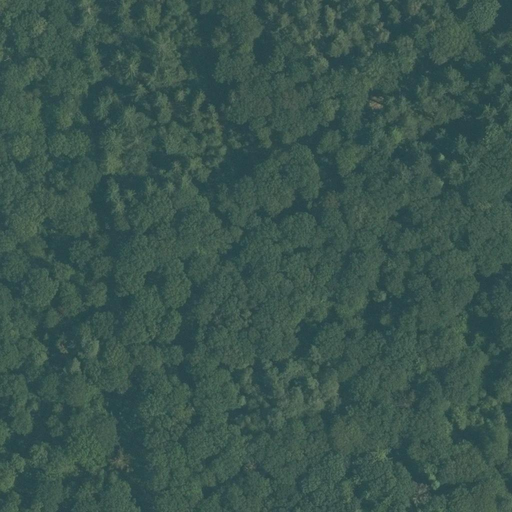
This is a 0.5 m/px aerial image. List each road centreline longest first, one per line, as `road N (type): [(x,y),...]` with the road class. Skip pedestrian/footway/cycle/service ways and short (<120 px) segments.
road 1 (track): [(72,0),(157,511)]
road 2 (track): [(511,21),(140,233),(110,228)]
